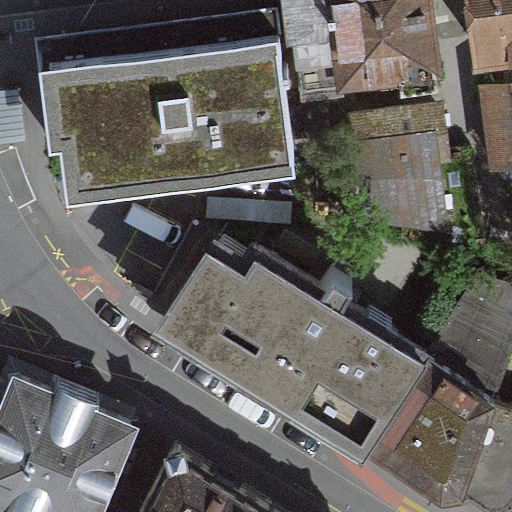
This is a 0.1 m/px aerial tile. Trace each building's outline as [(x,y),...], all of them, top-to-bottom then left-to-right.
[(302,0),(303,9),(312,83),(467,65),(459,0),(302,0)] [(511,0),(479,0),(486,56),(511,52),(511,0)] [(48,38),(58,130),(81,127),(86,171),(319,145),(312,83),(303,9),(48,38)] [(511,75),(495,78),(507,160),(511,159),(511,75)] [(448,102),(369,109),(381,204),(458,216),(448,102)] [(224,223),(162,323),(373,453),(435,353),(224,223)] [(435,353),(373,453),(445,498),(508,398),(435,353)] [(63,382),(21,365),(0,417),(0,493),(47,511),(111,511),(149,419),(103,401),(107,391),(66,375),(63,382)] [(154,511),(273,511),(280,500),(193,448),(154,511)] [(300,511),(280,500),(273,511),(300,511)]
